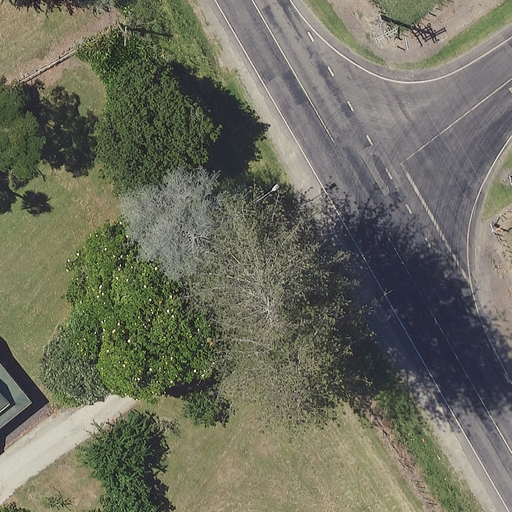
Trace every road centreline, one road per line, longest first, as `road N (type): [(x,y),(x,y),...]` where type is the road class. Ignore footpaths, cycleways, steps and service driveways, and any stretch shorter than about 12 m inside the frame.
road 1 (primary): [(511,441),(365,186)]
road 2 (primary): [(365,186),(250,0)]
road 3 (unclassified): [(365,186),(511,79)]
